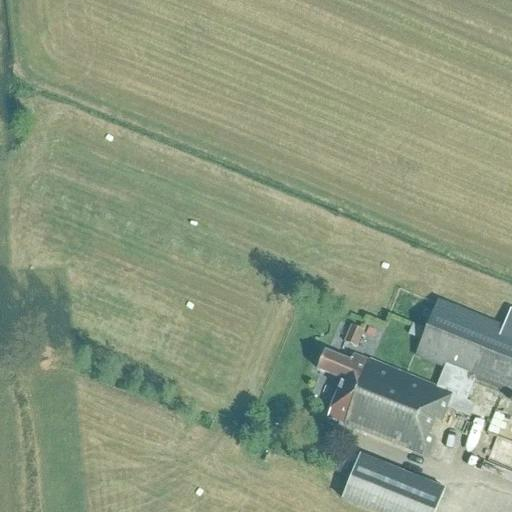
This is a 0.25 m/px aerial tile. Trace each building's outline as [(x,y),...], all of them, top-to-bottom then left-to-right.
[(466,402),(475,381),(511,395),(511,311),(510,311),(503,329),(438,302),(416,357),(444,368),(436,390),(353,356),(350,363),(325,352),(317,371),(343,381),(328,418),(427,458),(434,439),(428,436),(434,421),(440,424),(446,409),(458,414),(456,418),(468,422),(470,417),(470,416),(474,405),(466,402)] [(422,340),(427,329),(413,324),(409,335),(422,340)] [(356,349),(363,332),(352,327),(345,344),(356,349)] [(511,412),(502,409),(495,426),(511,433),(511,412)] [(511,438),(503,435),(496,453),(511,458),(511,438)] [(370,511),(436,511),(445,492),(359,456),(342,500),(370,511)]
